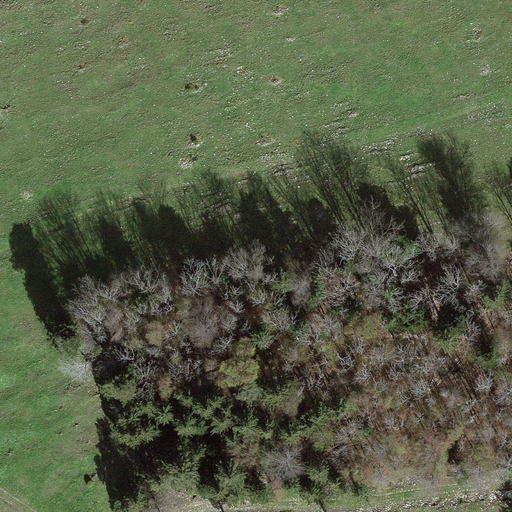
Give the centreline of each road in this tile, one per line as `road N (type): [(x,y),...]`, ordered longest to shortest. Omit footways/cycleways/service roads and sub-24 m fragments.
road 1 (track): [(0,250),(84,214),(511,88)]
road 2 (track): [(182,511),(343,504),(511,482)]
